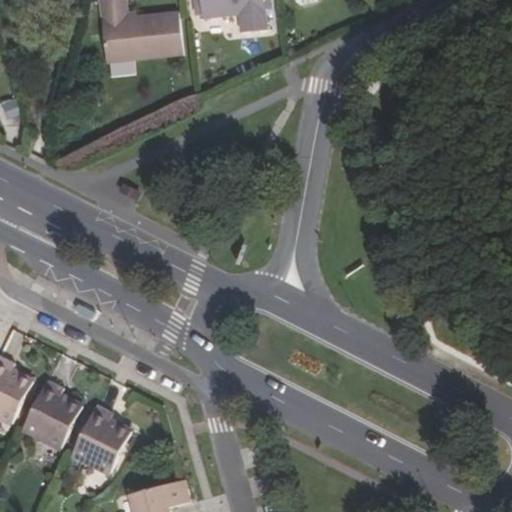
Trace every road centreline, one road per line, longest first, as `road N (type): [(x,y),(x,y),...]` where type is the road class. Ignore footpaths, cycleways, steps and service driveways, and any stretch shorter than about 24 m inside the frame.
road 1 (residential): [(285,307),(323,92),(336,64),(433,0)]
road 2 (secondary): [(229,376),(479,504)]
road 3 (residential): [(0,264),(17,293),(203,387),(223,372)]
road 4 (secondary): [(511,422),(285,307)]
road 5 (secondary): [(226,295),(0,180)]
road 6 (secondary): [(0,235),(201,345)]
road 7 (residential): [(229,376),(220,424),(244,511)]
